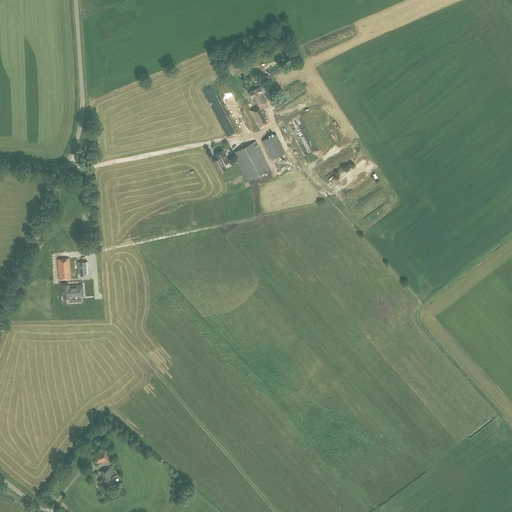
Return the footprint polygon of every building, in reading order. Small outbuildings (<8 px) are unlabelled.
[(270,56),(280,51),(277,44),(266,49),(270,56)] [(255,60),(267,55),(263,47),(251,53),(255,60)] [(287,70),(285,65),(272,72),(274,76),(287,70)] [(255,74),(258,78),(264,73),(260,69),(255,74)] [(266,82),(273,79),(270,73),(263,76),(266,82)] [(261,86),(248,92),(251,98),(252,97),(257,106),(261,105),(267,101),(262,92),(264,91),(261,86)] [(208,89),(227,137),(235,134),(229,120),(224,121),(223,118),(221,118),(219,115),(223,113),(213,87),(208,89)] [(261,105),(257,106),(250,110),(259,128),(269,122),(261,105)] [(271,159),(285,152),(276,133),(262,141),(271,159)] [(248,180),(270,169),(256,141),(233,152),(248,180)] [(229,161),(223,150),(215,154),(217,158),(214,160),(220,172),(225,170),(222,164),(229,161)] [(59,280),(71,279),(70,258),(57,259),(59,280)] [(78,274),(89,273),(88,261),(77,261),(78,274)] [(69,284),(62,284),(63,298),(70,298),(70,297),(83,296),(82,285),(69,285),(69,284)] [(83,453),(84,455),(93,450),(89,444),(86,445),(87,446),(81,449),(83,453)] [(106,450),(93,454),(96,463),(109,460),(106,450)] [(104,486),(116,483),(114,476),(113,476),(110,468),(100,471),(103,479),(102,480),(104,486)]
